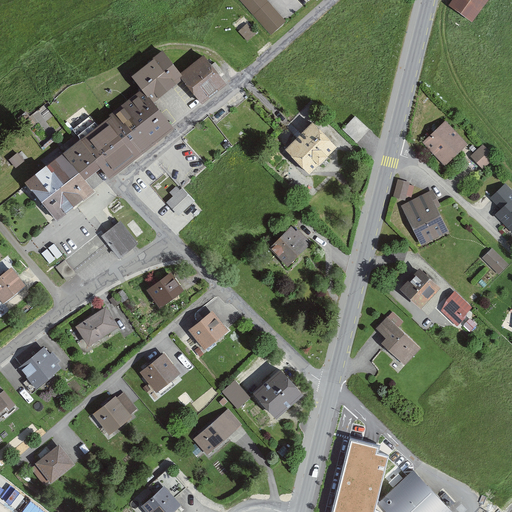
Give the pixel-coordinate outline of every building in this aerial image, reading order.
[(239,0),(272,36),(286,22),(265,0),(239,0)] [(475,26),(493,0),(455,0),(450,8),(475,26)] [(188,73),(170,50),(137,76),(149,91),(157,101),(187,78),(190,75),(188,73)] [(208,103),(232,83),(210,56),(188,73),(190,75),(187,78),(208,103)] [(151,153),(181,128),(157,101),(149,91),(120,115),(151,153)] [(109,167),(117,179),(151,153),(120,115),(87,140),(109,167)] [(359,144),(372,130),(357,117),(344,132),(359,144)] [(310,175),(338,148),(314,123),(286,150),(310,175)] [(426,143),(445,164),(465,145),(446,125),(426,143)] [(92,180),(109,167),(87,140),(70,152),(92,180)] [(493,158),(483,148),(473,158),(483,168),(493,158)] [(28,160),(21,152),(10,161),(17,169),(28,160)] [(63,222),(102,192),(92,180),(70,152),(32,182),(63,222)] [(408,184),(398,182),(395,198),(404,200),(408,184)] [(179,218),(198,201),(185,187),(166,203),(179,218)] [(494,200),(503,210),(511,201),(511,191),(507,187),(494,200)] [(403,207),(422,244),(446,232),(434,208),(439,205),(432,192),(403,207)] [(498,215),(511,229),(511,201),(503,210),(498,215)] [(105,237),(123,260),(143,244),(124,221),(105,237)] [(272,251),(290,270),(314,247),(296,228),(272,251)] [(67,255),(57,244),(44,254),(54,266),(67,255)] [(484,259),(499,273),(507,264),(492,251),(484,259)] [(58,268),(69,282),(78,275),(68,261),(58,268)] [(0,280),(0,293),(9,305),(33,287),(18,267),(0,280)] [(152,289),(164,307),(188,291),(175,273),(152,289)] [(403,291),(420,307),(436,290),(420,274),(403,291)] [(442,309),(457,324),(470,310),(455,295),(442,309)] [(79,325),(93,347),(123,327),(110,306),(79,325)] [(193,330),(209,350),(233,332),(216,311),(193,330)] [(379,329),(389,339),(384,345),(404,363),(419,347),(389,319),(379,329)] [(24,366),(42,388),(66,368),(49,347),(24,366)] [(143,371),(160,393),(183,376),(166,354),(143,371)] [(257,392),(281,418),(308,393),(284,367),(257,392)] [(222,393),(237,410),(252,397),(236,380),(222,393)] [(0,414),(10,406),(0,393),(0,414)] [(96,414),(112,435),(134,419),(118,397),(96,414)] [(229,409),(195,440),(209,456),(243,425),(229,409)] [(380,446),(350,438),(331,511),(379,511),(374,511),(388,455),(379,453),(380,446)] [(47,489),(79,465),(63,444),(30,468),(47,489)] [(382,501),(392,511),(452,511),(456,509),(417,468),(382,501)] [(10,482),(1,493),(15,504),(24,493),(10,482)] [(145,505),(150,511),(179,511),(185,508),(168,487),(145,505)]
